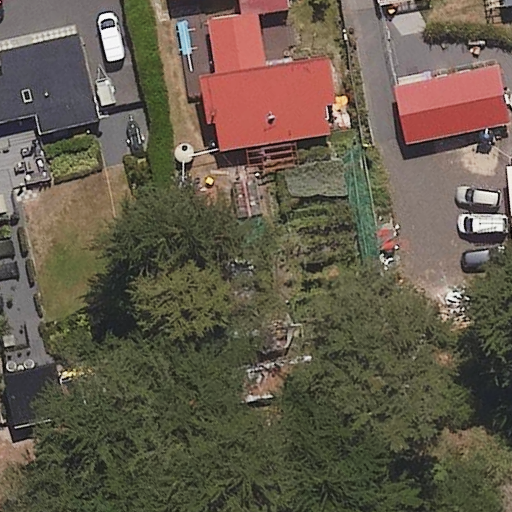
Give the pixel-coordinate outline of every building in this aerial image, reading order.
[(236,0),(240,22),(260,19),(290,14),(287,0),(182,0),(182,1),(190,0),(236,0)] [(375,0),(377,9),(413,2),(412,0),(375,0)] [(334,138),(331,115),(338,114),(330,63),(268,73),(260,19),(240,22),(212,26),(220,77),(205,80),(217,157),(334,138)] [(45,138),(106,123),(84,37),(8,57),(13,79),(0,82),(0,127),(40,117),(45,138)] [(405,147),(510,131),(502,75),(397,90),(405,147)] [(196,233),(226,233),(226,192),(196,192),(196,233)]
